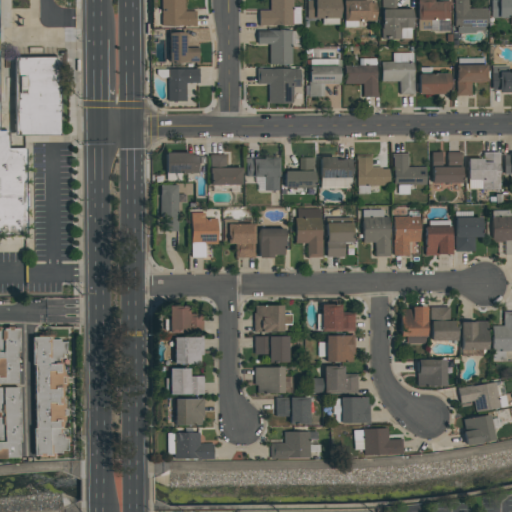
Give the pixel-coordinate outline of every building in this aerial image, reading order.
[(0,0),(0,235),(29,229),(0,91),(0,0)] [(183,0),(159,0),(160,26),(194,26),(194,11),(183,11),(183,0)] [(291,0),(268,0),(268,11),(258,11),(258,26),(299,25),(299,8),(291,8),(291,0)] [(321,25),(338,25),(338,0),(305,0),(305,19),(321,19),(321,25)] [(374,21),(374,0),(341,0),(342,21),(374,21)] [(410,8),(396,9),(395,0),(379,0),(381,40),(411,39),(410,8)] [(448,31),(448,0),(427,0),(415,0),(416,31),(448,31)] [(484,8),(467,9),(466,0),(452,0),(453,33),(485,32),(484,8)] [(508,18),(509,25),(511,25),(511,0),(489,0),(490,18),(508,18)] [(256,31),(256,44),(268,44),(268,65),(291,65),(290,31),(256,31)] [(198,63),(197,48),(184,49),(184,33),(167,33),(168,64),(198,63)] [(412,53),(391,53),(392,63),(380,63),(380,82),(398,81),(398,95),(413,95),(412,53)] [(13,58),(14,135),(58,135),(57,58),(13,58)] [(362,97),(376,97),(375,59),(358,59),(358,66),(343,66),(344,84),(361,84),(362,97)] [(337,85),(338,63),(306,63),(306,97),(323,97),(323,84),(337,85)] [(485,66),(455,65),(455,95),(470,95),(470,83),(485,83),(485,66)] [(502,66),(490,66),(491,93),(511,91),(511,71),(502,72),(502,66)] [(197,69),(167,70),(167,101),(185,101),(185,84),(197,83),(197,69)] [(299,69),(256,69),(256,84),(267,84),(267,104),(292,104),(292,87),(299,87),(299,69)] [(417,94),(450,94),(449,74),(417,74),(417,94)] [(459,152),(430,153),(430,184),(460,183),(459,152)] [(482,160),(466,159),(466,189),(498,190),(499,153),(482,152),(482,160)] [(164,153),(165,181),(180,180),(180,174),(197,173),(197,153),(164,153)] [(511,153),(502,153),(502,174),(511,174),(511,153)] [(240,168),(224,168),(224,155),(209,154),(208,185),(239,186),(240,168)] [(424,167),(406,168),(406,154),(391,154),(392,186),(424,185),(424,167)] [(355,186),(388,186),(387,168),(370,168),(370,156),(355,156),(355,186)] [(351,188),(351,160),(334,160),(334,157),(318,157),(319,188),(351,188)] [(263,191),(278,191),(277,158),(244,158),(245,178),(262,177),(263,191)] [(313,189),(313,158),(295,158),(295,171),(283,171),(283,188),(313,189)] [(176,232),(177,203),(184,203),(184,195),(176,195),(177,186),(159,185),(158,231),(176,232)] [(320,209),(294,210),(294,244),(305,244),(306,258),(321,258),(320,209)] [(362,243),(373,243),(373,257),(388,257),(387,217),(382,217),(382,210),(361,210),(362,243)] [(491,241),(511,241),(511,216),(509,216),(509,211),(491,211),(491,241)] [(480,238),(480,218),(471,218),(471,212),(453,212),(454,252),(473,252),(473,238),(480,238)] [(216,244),(216,219),(203,219),(203,213),(189,213),(190,257),(203,257),(203,245),(216,244)] [(419,243),(418,217),(391,217),(392,256),(407,256),(407,243),(419,243)] [(324,223),(325,258),(343,257),(343,243),(351,243),(351,223),(324,223)] [(253,224),(222,225),(223,244),(234,243),(234,258),(254,258),(253,224)] [(423,227),(424,256),(450,255),(449,227),(423,227)] [(284,256),(283,229),(257,229),(257,257),(284,256)] [(281,305),(252,306),(253,333),(282,332),(281,305)] [(319,332),(353,332),(353,315),(339,315),(339,305),(320,305),(319,332)] [(429,342),(455,342),(455,321),(448,321),(448,307),(429,307),(429,342)] [(167,333),(187,334),(187,308),(168,308),(167,333)] [(492,326),(491,361),(503,361),(503,352),(511,352),(511,345),(511,312),(502,312),(502,326),(492,326)] [(486,350),(486,321),(459,322),(460,350),(486,350)] [(0,330),(18,330),(19,353),(16,353),(17,385),(0,385),(0,379),(3,379),(3,360),(0,360),(0,330)] [(324,363),(353,362),(352,336),(324,336),(324,343),(316,343),(317,357),(324,357),(324,363)] [(201,364),(201,338),(172,337),(172,364),(201,364)] [(286,337),(253,337),(253,355),(267,355),(267,363),(287,363),(286,337)] [(32,454),(67,454),(67,434),(64,434),(64,385),(66,385),(66,373),(65,373),(65,339),(33,339),(32,454)] [(444,360),(415,360),(416,387),(444,386),(444,360)] [(342,366),(322,367),(322,378),(309,379),(310,392),(356,391),(356,374),(342,374),(342,366)] [(202,377),(188,377),(188,369),(168,368),(167,395),(202,395),(202,377)] [(282,368),(254,368),(254,394),(282,394),(282,368)] [(505,407),(501,381),(456,389),(458,404),(472,402),(473,412),(505,407)] [(0,389),(18,389),(20,444),(17,444),(17,459),(0,459),(0,389)] [(288,425),(308,424),(307,398),(274,399),(274,417),(288,416),(288,425)] [(368,398),(331,398),(332,424),(368,423),(368,398)] [(173,425),(202,426),(202,399),(174,399),(173,425)] [(461,432),(463,445),(491,442),(488,416),(462,419),(463,432),(461,432)] [(361,456),(401,455),(401,439),(386,440),(386,430),(352,432),(353,450),(361,450),(361,456)] [(212,460),(211,444),(198,444),(198,431),(173,432),(173,460),(212,460)] [(316,432),(282,432),(282,443),(268,443),(268,459),(308,459),(308,453),(317,453),(317,443),(316,443),(316,432)]
